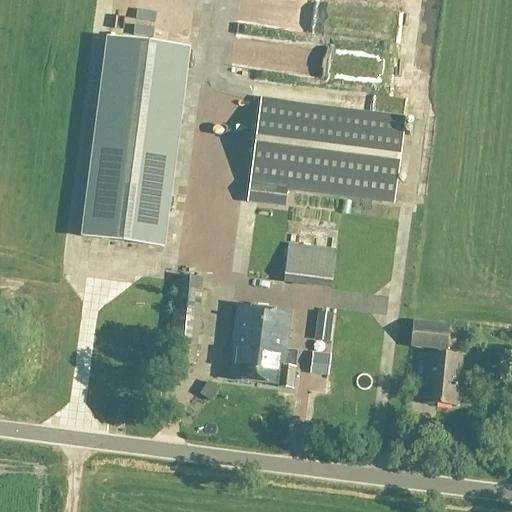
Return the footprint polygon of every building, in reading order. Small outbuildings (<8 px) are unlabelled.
[(81,239),(81,240),(160,250),(186,53),(106,43),(106,44),(81,239)] [(378,78),(378,66),(355,67),(355,78),(378,78)] [(260,104),(246,206),(283,211),(286,192),(390,206),(401,123),(260,104)] [(194,263),(193,229),(172,230),(174,264),(194,263)] [(277,288),(324,289),(325,251),(278,250),(277,288)] [(192,368),(199,281),(174,280),(167,366),(192,368)] [(291,392),(296,355),(285,353),(289,318),(233,311),(228,349),(232,352),(228,382),(276,388),(276,391),(291,392)] [(328,346),(331,318),(315,316),(312,344),(328,346)] [(444,353),(447,328),(412,325),(410,350),(444,353)] [(454,409),(460,360),(426,356),(423,382),(425,382),(422,405),(454,409)] [(309,369),(318,370),(316,379),(325,380),(326,372),(328,359),(310,357),(309,369)]
